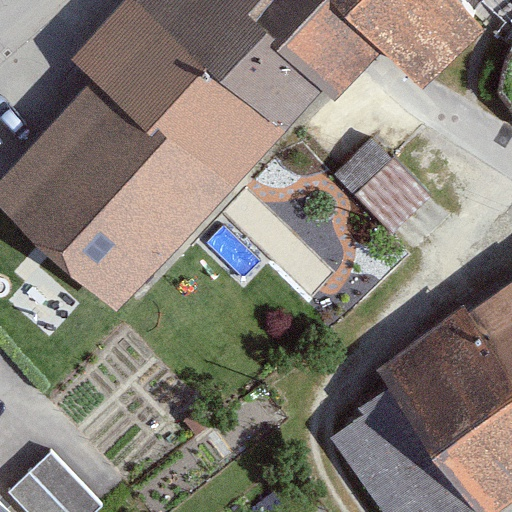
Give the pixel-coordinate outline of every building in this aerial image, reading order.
[(0,191),(125,309),(294,129),(153,0),(132,0),(81,52),(106,75),(0,186),(0,191)] [(153,0),(294,129),(339,85),(349,95),(395,46),(350,0),(153,0)] [(350,0),(395,46),(438,85),(501,27),(479,0),(350,0)] [(400,218),(433,182),(375,129),(342,164),(400,218)] [(511,500),(511,296),(408,371),(504,505),(511,500)] [(58,438),(13,479),(42,511),(92,511),(110,496),(58,438)] [(10,511),(0,501),(0,511),(10,511)]
